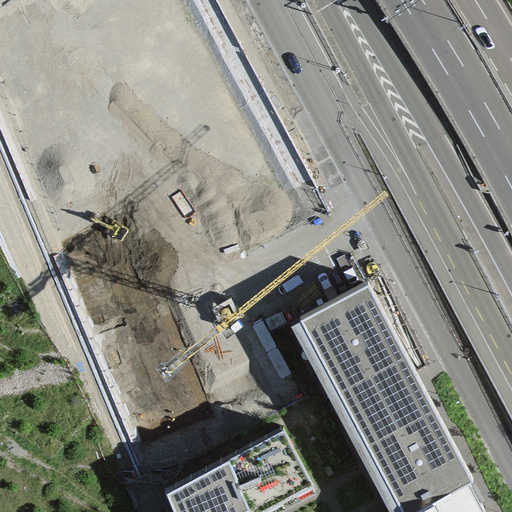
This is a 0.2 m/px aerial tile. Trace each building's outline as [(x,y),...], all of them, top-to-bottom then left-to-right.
[(0,87),(46,198),(115,189),(98,148),(90,152),(51,58),(60,53),(63,51),(69,61),(158,13),(160,12),(153,0),(77,0),(0,41),(0,87)] [(246,49),(219,0),(153,0),(160,12),(158,13),(175,45),(193,78),(246,49)] [(307,164),(246,49),(193,78),(237,160),(254,193),(307,164)] [(368,280),(307,164),(254,193),(298,276),(316,308),(368,280)] [(67,249),(146,437),(208,411),(177,336),(159,293),(127,217),(67,249)] [(405,511),(468,479),(473,476),(466,463),(368,280),(316,308),(301,316),(291,321),(335,403),(388,503),(393,511),(405,511)] [(317,488),(283,425),(166,487),(177,511),(271,511),(275,510),(317,488)] [(485,511),(468,479),(405,511),(485,511)]
